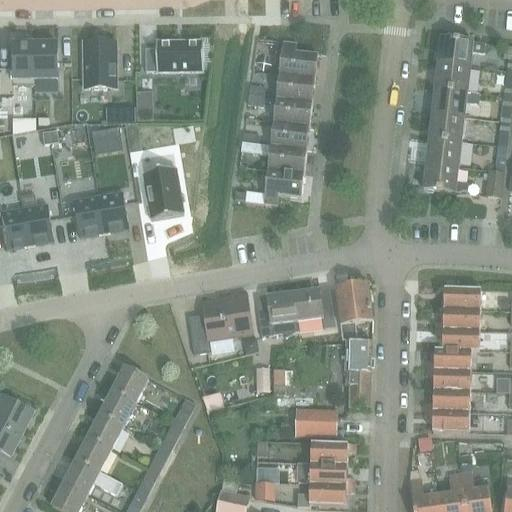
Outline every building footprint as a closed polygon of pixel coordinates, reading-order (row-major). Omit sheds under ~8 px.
[(442,40),(439,66),(471,70),(473,55),(485,56),(486,46),(474,44),(442,40)] [(11,72),(0,71),(0,98),(12,98),(12,89),(36,88),(36,82),(34,82),(34,44),(20,44),(20,47),(10,47),(11,72)] [(48,44),(34,44),(34,82),(36,82),(58,82),(58,46),(48,46),(48,44)] [(157,52),(146,52),(147,75),(204,74),(204,44),(157,45),(157,52)] [(297,45),(284,44),(280,77),(316,82),(319,57),(296,55),(297,45)] [(117,45),(84,46),(84,92),(118,91),(117,45)] [(471,70),(439,66),(436,91),(468,95),(468,94),(471,70)] [(313,105),(316,82),(280,77),(277,101),(313,105)] [(250,98),(265,100),(266,91),(251,89),(250,98)] [(436,91),(433,116),(465,120),(467,106),(479,107),(480,96),(468,94),(468,95),(436,91)] [(265,100),(250,98),(248,107),(264,110),(265,100)] [(313,105),(277,101),(275,125),(310,129),(313,105)] [(511,108),(503,108),(501,124),(511,125),(511,113),(511,108)] [(152,109),(137,109),(138,124),(152,124),(152,109)] [(465,120),(433,116),(430,141),(462,145),(465,120)] [(49,121),(37,121),(37,129),(49,129),(49,121)] [(509,141),(511,125),(501,124),(499,140),(509,141)] [(272,149),(307,153),(310,129),(275,125),(272,149)] [(120,130),(92,134),(94,146),(122,141),(120,130)] [(51,147),(60,145),(58,133),(50,134),(51,147)] [(43,148),(51,147),(50,134),(42,136),(43,148)] [(244,136),(243,146),(259,148),(260,139),(244,136)] [(430,141),(427,166),(459,170),(462,145),(430,141)] [(305,177),(307,153),(272,149),(272,150),(259,148),(243,146),(242,155),(270,159),(269,173),(305,177)] [(497,158),(495,174),(505,175),(506,159),(497,158)] [(424,192),(428,192),(468,197),(469,186),(458,185),(459,170),(427,166),(424,192)] [(302,201),(305,177),(269,173),(265,206),(278,208),(279,199),(302,201)] [(487,199),(501,201),(505,175),(495,174),(490,174),(487,199)] [(177,175),(144,181),(152,228),(185,223),(177,175)] [(124,196),(99,200),(105,237),(130,233),(124,196)] [(235,203),(247,204),(248,197),(236,196),(235,203)] [(36,198),(21,200),(23,212),(24,212),(30,249),(55,245),(49,208),(38,210),(36,198)] [(99,200),(74,204),(80,241),(105,237),(99,200)] [(0,211),(0,229),(1,229),(5,253),(30,249),(24,212),(23,212),(1,216),(0,211)] [(348,343),(358,343),(356,325),(374,323),(369,287),(356,288),(355,283),(336,286),(343,343),(348,343)] [(445,312),(481,313),(482,292),(454,291),(454,284),(447,284),(446,291),(445,291),(445,312)] [(319,292),(294,295),(298,325),(323,322),(324,331),(336,330),(331,289),(318,291),(319,292)] [(299,335),(298,325),(294,295),(269,298),(269,297),(257,299),(262,340),(283,337),(286,341),(295,335),(299,335)] [(205,318),(189,320),(195,358),(212,356),(234,352),(233,340),(253,337),(248,299),(203,306),(205,318)] [(511,311),(511,299),(502,299),(501,311),(511,311)] [(437,326),(436,332),(481,334),(481,313),(445,312),(444,326),(437,326)] [(480,355),(481,334),(436,332),(436,339),(444,339),(443,352),(443,353),(472,354),(480,355)] [(372,375),(373,344),(364,344),(358,343),(348,343),(347,375),(352,375),(350,410),(371,411),(372,375)] [(428,366),(428,373),(472,374),(472,354),(443,353),(443,352),(436,352),(435,366),(428,366)] [(289,361),(276,361),(276,387),(290,386),(289,361)] [(149,382),(126,370),(113,393),(137,405),(149,382)] [(471,395),(472,374),(428,373),(428,380),(435,380),(435,394),(471,395)] [(270,379),(258,379),(258,395),(270,395),(270,379)] [(295,401),(314,401),(313,379),(295,380),(295,401)] [(101,416),(125,429),(137,405),(113,393),(101,416)] [(427,407),(426,414),(470,415),(471,395),(435,394),(434,407),(427,407)] [(32,417),(32,415),(0,398),(0,453),(10,458),(32,417)] [(184,430),(193,413),(183,408),(174,425),(184,430)] [(298,413),(297,418),(297,439),(337,440),(338,414),(298,413)] [(470,415),(426,414),(426,420),(434,421),(433,435),(470,436),(470,415)] [(89,440),(113,452),(125,429),(101,416),(89,440)] [(181,436),(171,431),(162,448),(172,453),(181,436)] [(77,463),(101,475),(113,452),(89,440),(77,463)] [(259,444),(258,459),(267,459),(268,445),(259,444)] [(312,467),(348,468),(348,454),(356,455),(356,447),(312,446),(312,467)] [(169,460),(168,459),(158,454),(150,471),(160,476),(169,460)] [(297,462),(277,461),(275,494),(295,496),(297,462)] [(101,475),(77,463),(65,486),(89,498),(101,475)] [(347,482),(348,468),(312,467),(300,466),(299,486),(311,486),(311,487),(355,489),(355,482),(347,482)] [(258,471),(257,485),(266,486),(267,471),(258,471)] [(461,477),(466,511),(492,511),(490,490),(475,492),(473,475),(461,477)] [(157,483),(156,482),(146,477),(138,494),(148,499),(157,483)] [(440,511),(466,511),(461,477),(450,478),(453,496),(439,498),(440,511)] [(247,511),(250,500),(237,497),(240,485),(225,482),(222,495),(218,511),(247,511)] [(414,511),(440,511),(439,498),(425,500),(422,482),(411,484),(414,511)] [(266,500),(266,486),(257,485),(257,500),(266,500)] [(58,511),(81,511),(89,498),(65,486),(53,509),(58,511)] [(311,510),(311,508),(347,509),(347,495),(355,495),(355,489),(311,487),(311,497),(299,497),(298,510),(311,510)] [(141,511),(144,506),(134,500),(128,511),(141,511)]
